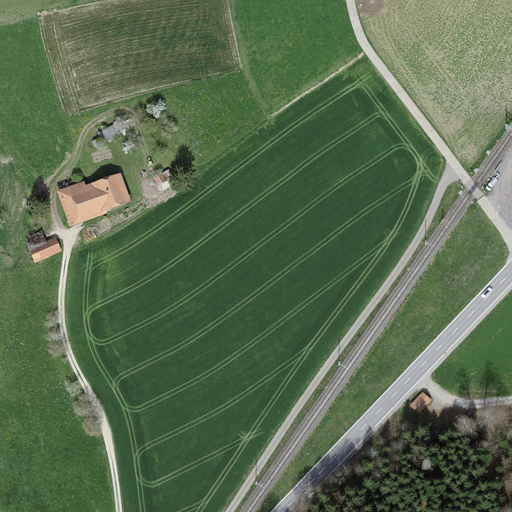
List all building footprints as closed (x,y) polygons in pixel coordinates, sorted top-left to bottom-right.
[(103,143),(118,135),(113,126),(99,134),(103,143)] [(154,182),(158,188),(165,184),(162,177),(154,182)] [(125,204),(120,190),(124,189),(121,182),(95,191),(96,194),(88,197),(84,187),(60,197),(72,229),(100,218),(99,214),(125,204)] [(26,240),(31,251),(50,243),(46,232),(26,240)] [(32,256),(36,265),(61,254),(57,245),(32,256)] [(412,406),(418,412),(428,401),(423,395),(412,406)]
